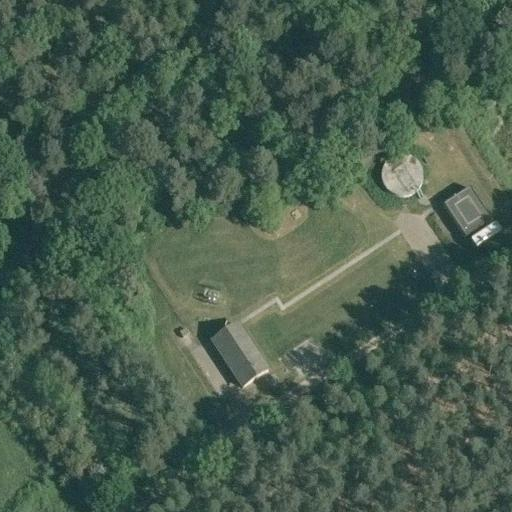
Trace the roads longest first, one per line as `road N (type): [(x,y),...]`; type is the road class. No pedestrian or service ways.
road 1 (track): [(511,38),(387,109),(0,76)]
road 2 (track): [(122,511),(237,420),(511,241)]
